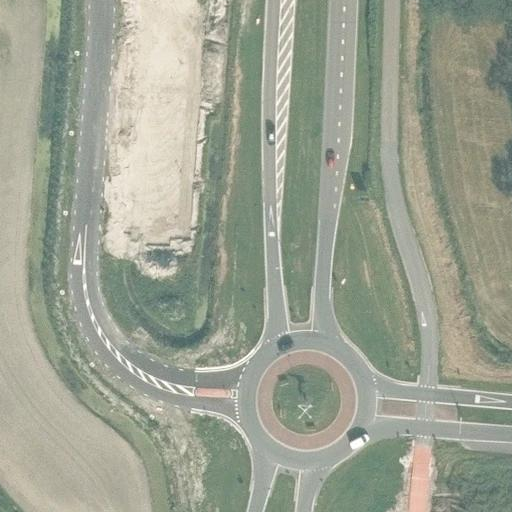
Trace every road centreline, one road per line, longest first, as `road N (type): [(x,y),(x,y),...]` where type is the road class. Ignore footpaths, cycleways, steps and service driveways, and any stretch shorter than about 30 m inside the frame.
road 1 (tertiary): [(101,0),(84,255),(90,312),(117,357),(171,387)]
road 2 (unclassified): [(426,394),(426,312),(388,170),(392,0)]
road 3 (trunk): [(272,0),(276,336),(269,352)]
road 4 (trunk): [(328,346),(321,290),(335,0)]
